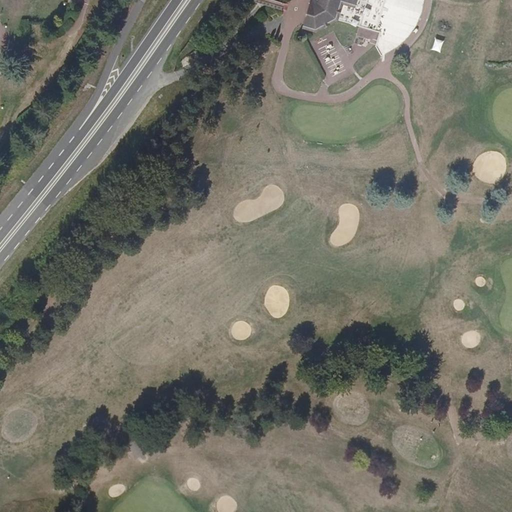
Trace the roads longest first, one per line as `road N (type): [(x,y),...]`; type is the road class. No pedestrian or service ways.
road 1 (primary): [(177,0),(35,191)]
road 2 (unclassified): [(140,0),(96,97),(35,191)]
road 3 (unclassified): [(108,123),(295,12)]
road 4 (primary): [(0,259),(108,123)]
road 5 (primary): [(108,123),(195,0)]
